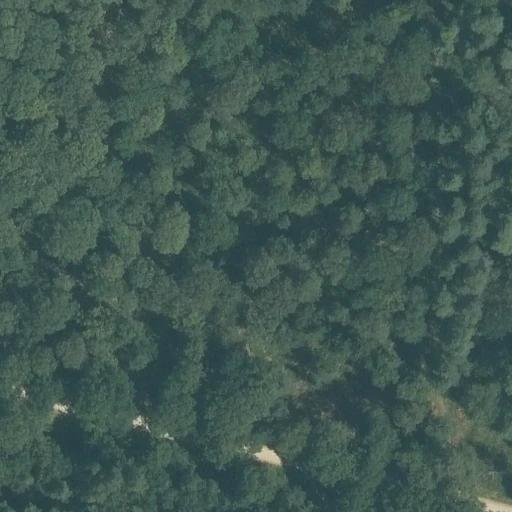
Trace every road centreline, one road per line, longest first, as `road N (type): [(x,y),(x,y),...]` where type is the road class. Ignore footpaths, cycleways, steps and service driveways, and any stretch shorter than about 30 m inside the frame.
road 1 (track): [(511,511),(0,385)]
road 2 (track): [(426,492),(408,0)]
